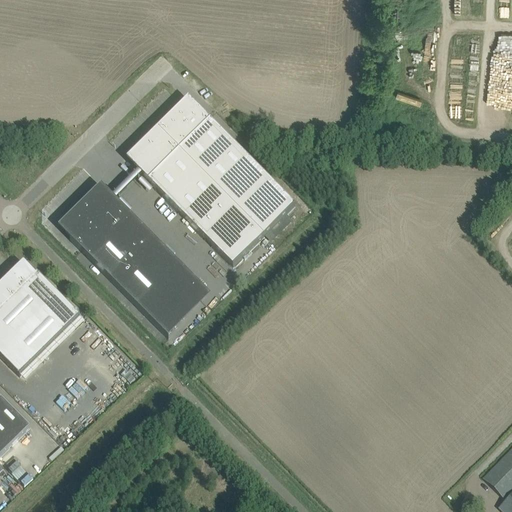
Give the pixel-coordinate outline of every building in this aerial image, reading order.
[(264,239),(295,208),(271,183),(269,184),(234,148),(235,147),(198,110),(198,109),(197,108),(195,109),(189,103),(183,109),(182,108),(161,128),(163,129),(159,132),(264,239)] [(159,132),(156,136),(155,134),(135,154),(136,156),(130,162),(136,168),(135,170),(136,171),(233,269),(264,239),(159,132)] [(101,187),(65,223),(67,224),(61,229),(71,239),(70,241),(157,329),(200,287),(101,187)] [(80,319),(37,276),(36,277),(24,264),(9,279),(10,280),(4,285),(3,284),(0,287),(0,358),(20,378),(80,319)] [(78,398),(99,379),(90,370),(70,389),(78,398)] [(0,459),(30,430),(1,401),(0,399),(0,459)] [(491,488),(505,502),(498,509),(501,511),(511,511),(511,450),(483,480),(491,488)]
